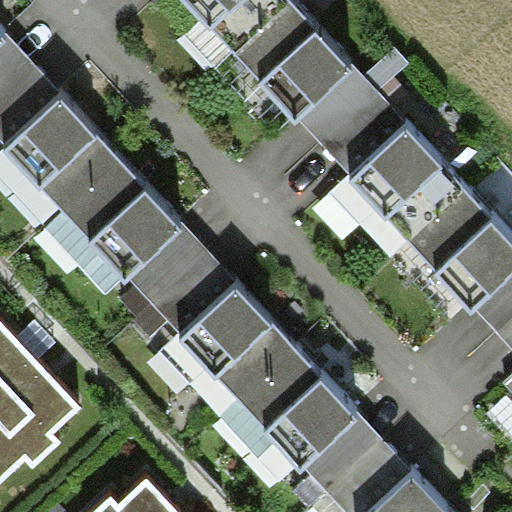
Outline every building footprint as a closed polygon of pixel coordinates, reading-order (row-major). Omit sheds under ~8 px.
[(289,0),(189,0),(236,48),(289,0)] [(378,86),(298,0),(289,0),(236,48),(299,117),(302,114),(322,137),(378,86)] [(0,82),(32,53),(0,16),(0,82)] [(371,72),(391,94),(402,84),(395,76),(409,64),(396,50),(371,72)] [(122,151),(32,53),(0,82),(0,132),(65,203),(122,151)] [(466,181),(378,86),(322,137),(408,235),(466,181)] [(210,246),(122,151),(65,203),(137,280),(153,297),(210,246)] [(498,326),(511,312),(511,230),(466,181),(408,235),(473,308),(478,303),(498,326)] [(298,338),(210,246),(153,297),(167,312),(242,390),(298,338)] [(153,297),(137,280),(122,293),(138,311),(153,297)] [(167,312),(153,297),(138,311),(133,316),(148,331),(167,312)] [(0,470),(25,447),(35,457),(63,431),(52,420),(82,391),(58,365),(28,334),(0,304),(0,470)] [(511,382),(511,312),(498,326),(511,341),(511,374),(508,378),(511,382)] [(327,486),(385,432),(298,338),(242,390),(311,467),(327,486)] [(351,511),(460,511),(385,432),(327,486),(342,502),(351,511)] [(90,511),(188,511),(175,497),(147,467),(121,491),(114,484),(87,508),(90,511)] [(327,486),(311,467),(293,483),(310,501),(314,497),(327,486)] [(331,511),(342,502),(327,486),(314,497),(327,511),(331,511)]
